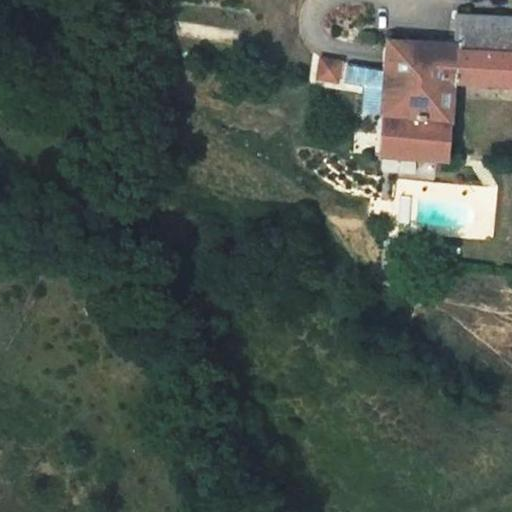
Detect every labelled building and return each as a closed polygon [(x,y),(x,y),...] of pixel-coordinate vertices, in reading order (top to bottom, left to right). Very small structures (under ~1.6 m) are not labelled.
[(454,53),(511,55),(511,18),(457,16),(455,46),(454,53)] [(446,162),(452,84),(454,53),(455,46),(386,41),(384,69),(379,117),(375,156),(446,162)] [(511,55),(454,53),(452,84),(511,87),(511,55)] [(341,65),(320,63),(318,83),(339,85),(341,65)] [(384,69),(347,65),(345,86),(365,88),(362,116),(379,117),(384,69)] [(410,171),(410,162),(379,162),(379,170),(410,171)]
